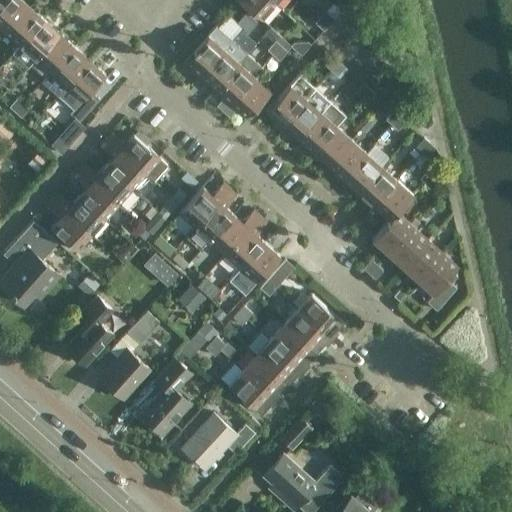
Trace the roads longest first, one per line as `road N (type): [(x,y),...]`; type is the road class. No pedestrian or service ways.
road 1 (residential): [(445,372),(325,268),(328,237),(146,81),(145,17),(124,0)]
road 2 (tertiary): [(127,511),(0,397)]
